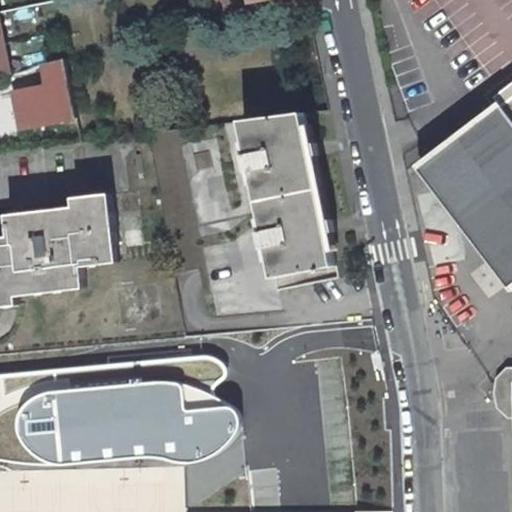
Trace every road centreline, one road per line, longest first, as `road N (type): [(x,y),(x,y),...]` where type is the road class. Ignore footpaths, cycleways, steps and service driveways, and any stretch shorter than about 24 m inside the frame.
road 1 (residential): [(342,0),(429,391),(432,511)]
road 2 (unknown): [(210,345),(382,328)]
road 3 (unknown): [(0,329),(16,306),(17,180),(0,182)]
